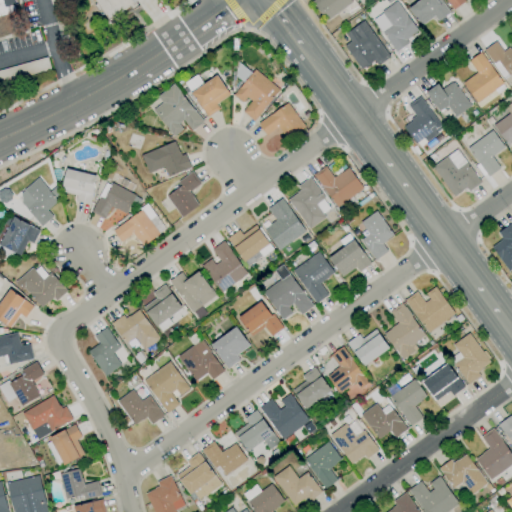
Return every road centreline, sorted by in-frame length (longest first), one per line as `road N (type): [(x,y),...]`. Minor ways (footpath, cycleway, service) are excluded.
road 1 (residential): [(133,511),(97,406),(56,334),(511,0)]
road 2 (residential): [(123,475),(511,194)]
road 3 (secondary): [(300,45),(511,329)]
road 4 (residential): [(334,511),(511,381)]
road 5 (secondary): [(0,140),(156,50)]
